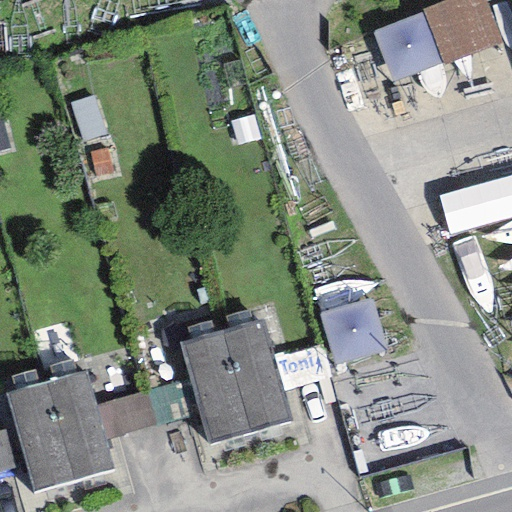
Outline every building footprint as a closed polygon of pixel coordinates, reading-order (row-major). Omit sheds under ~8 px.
[(493,0),(448,0),(373,29),(395,85),(509,41),(493,0)] [(324,292),(336,361),(389,352),(377,283),(324,292)] [(262,320),(221,332),(250,433),(291,422),(282,392),(273,357),(262,320)] [(221,332),(178,344),(189,379),(198,414),(207,446),(250,433),(221,332)] [(314,347),(273,357),(282,392),(330,379),(322,345),(319,345),(314,347)] [(85,371),(45,383),(73,481),(112,470),(104,441),(94,406),(85,371)] [(189,379),(146,392),(155,426),(198,414),(189,379)] [(45,383),(4,395),(14,428),(25,465),(33,493),(73,481),(45,383)] [(146,392),(94,406),(104,441),(155,426),(146,392)] [(14,428),(0,431),(0,472),(25,465),(14,428)]
